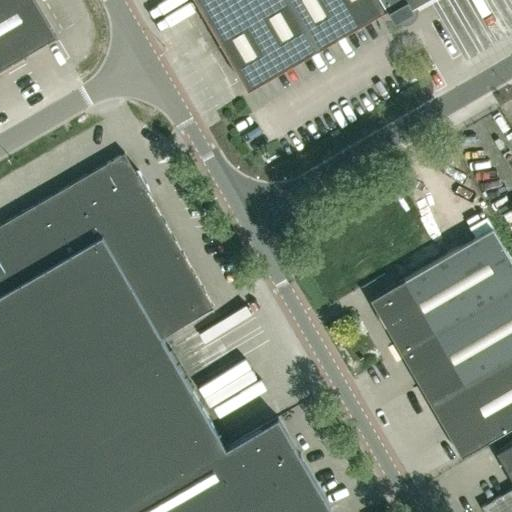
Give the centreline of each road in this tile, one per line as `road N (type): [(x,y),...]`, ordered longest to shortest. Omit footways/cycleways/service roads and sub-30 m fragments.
road 1 (unclassified): [(412,511),(246,220)]
road 2 (unclassified): [(246,220),(511,69)]
road 3 (unclassified): [(246,220),(148,59)]
road 4 (unclassified): [(0,145),(148,59)]
